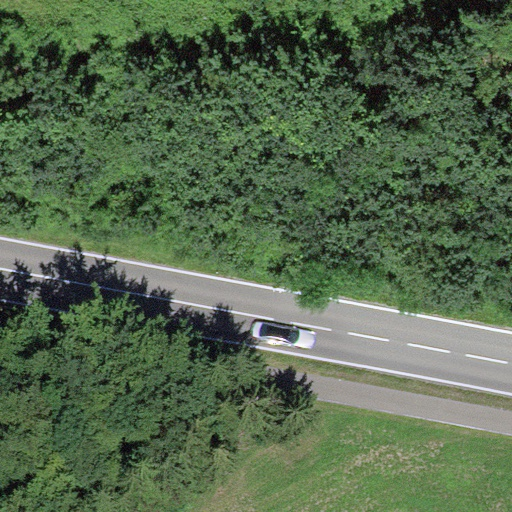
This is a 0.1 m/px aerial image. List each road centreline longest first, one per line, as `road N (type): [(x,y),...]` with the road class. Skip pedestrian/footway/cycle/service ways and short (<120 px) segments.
road 1 (secondary): [(511,363),(0,267)]
road 2 (track): [(219,0),(0,0)]
